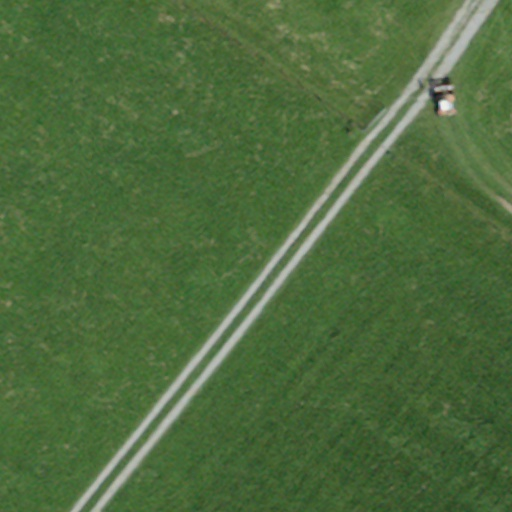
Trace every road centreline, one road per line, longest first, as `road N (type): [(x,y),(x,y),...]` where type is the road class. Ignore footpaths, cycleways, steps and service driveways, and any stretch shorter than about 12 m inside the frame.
road 1 (track): [(480,0),(416,101),(85,511)]
road 2 (track): [(511,199),(467,159),(431,76)]
